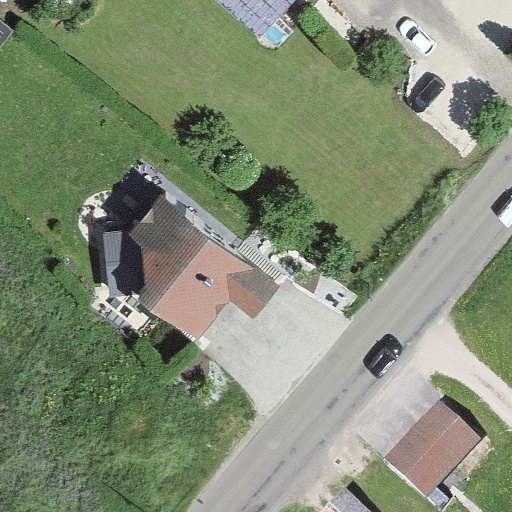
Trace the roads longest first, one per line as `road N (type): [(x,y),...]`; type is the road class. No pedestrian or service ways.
road 1 (secondary): [(252,511),(511,207)]
road 2 (unknown): [(511,406),(418,317)]
